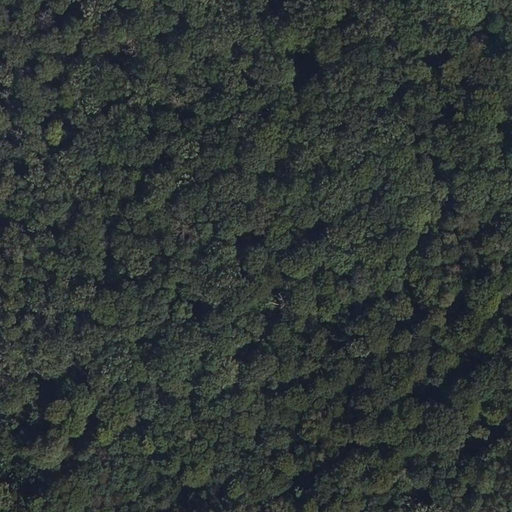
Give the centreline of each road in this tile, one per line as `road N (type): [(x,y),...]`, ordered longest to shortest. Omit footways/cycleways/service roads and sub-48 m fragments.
road 1 (track): [(4,511),(300,293),(511,156)]
road 2 (track): [(0,82),(300,293)]
road 3 (track): [(253,511),(324,409),(300,293)]
road 4 (track): [(197,0),(0,140)]
